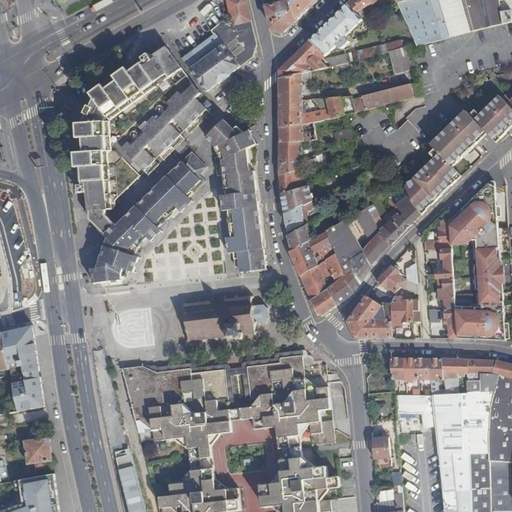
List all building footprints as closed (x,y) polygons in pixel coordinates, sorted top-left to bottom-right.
[(228,0),(234,23),(228,25),(225,22),(212,31),(215,34),(183,58),(191,68),(191,70),(207,91),(219,83),(220,85),(231,76),(231,74),(254,57),(259,46),(247,0),(228,0)] [(290,0),(291,1),(298,20),(317,0),(290,0)] [(352,0),(348,4),(363,20),(368,16),(362,10),(370,3),(372,4),(376,0),(352,0)] [(398,3),(417,44),(417,46),(505,24),(503,13),(501,0),(500,0),(414,0),(400,3),(398,3)] [(285,32),(298,20),(291,1),(268,7),(273,29),(285,32)] [(348,4),(312,40),(326,55),(340,41),(341,44),(342,46),(346,45),(351,40),(347,35),(363,20),(348,4)] [(505,24),(511,23),(511,18),(510,12),(503,13),(505,24)] [(326,55),(312,40),(280,71),(281,79),(303,73),(310,71),(333,66),(327,60),(324,57),(326,55)] [(402,40),(327,60),(333,66),(335,65),(361,59),(366,58),(390,52),(410,48),(417,46),(417,44),(402,40)] [(415,68),(410,48),(390,52),(394,72),(415,68)] [(91,219),(94,222),(105,211),(118,198),(134,182),(145,171),(155,161),(160,156),(181,135),(186,130),(187,130),(195,122),(193,112),(201,109),(201,104),(197,99),(202,95),(195,85),(168,50),(153,61),(149,54),(143,59),(147,65),(97,103),(94,109),(89,107),(86,114),(91,117),(88,124),(90,152),(86,153),(87,163),(88,186),(79,186),(80,193),(88,193),(89,211),(91,212),(91,219)] [(361,59),(335,65),(336,71),(362,65),(361,59)] [(303,101),(303,91),(306,90),(311,89),(310,71),(303,73),(281,79),(281,127),(300,125),(316,122),(343,115),(365,110),(364,106),(362,106),(359,98),(354,99),(355,106),(348,108),(344,108),(342,98),(328,99),(330,109),(303,115),(303,101)] [(511,78),(511,71),(499,75),(502,81),(511,78)] [(408,72),(403,73),(405,84),(411,83),(408,72)] [(415,97),(422,95),(419,83),(412,85),(415,97)] [(363,97),(367,110),(415,97),(412,85),(363,97)] [(511,96),(509,92),(502,98),(505,101),(511,96)] [(498,141),(511,127),(511,107),(505,101),(502,98),(500,96),(495,101),(493,100),(490,103),(490,108),(487,111),(486,110),(481,115),(478,118),(481,120),(488,126),(498,141)] [(345,98),(348,108),(355,106),(354,99),(353,97),(345,98)] [(328,99),(303,101),(303,115),(330,109),(328,99)] [(207,110),(201,104),(201,109),(193,112),(195,122),(207,110)] [(210,114),(207,110),(195,122),(187,130),(190,134),(210,114)] [(481,115),(476,111),(471,116),(476,120),(478,118),(481,115)] [(470,127),(481,120),(478,118),(476,120),(471,116),(467,112),(459,119),(457,121),(458,122),(454,126),(449,126),(447,127),(446,133),(443,136),(442,135),(431,146),(434,149),(436,147),(470,127)] [(227,120),(208,139),(216,149),(219,154),(222,161),(225,176),(222,176),(232,252),(235,253),(237,265),(241,267),(241,272),(267,269),(261,218),(256,174),(252,174),(249,152),(259,147),(252,133),(246,136),(239,127),(235,131),(227,120)] [(497,142),(498,141),(488,126),(481,120),(470,127),(436,147),(455,168),(460,160),(482,139),(488,133),(497,142)] [(300,125),(281,127),(281,163),(299,160),(300,142),(307,142),(319,139),(316,122),(300,125)] [(341,145),(357,139),(351,129),(335,134),(341,145)] [(185,139),(190,134),(187,130),(186,130),(181,135),(185,139)] [(171,153),(185,139),(181,135),(160,156),(164,160),(171,153)] [(422,216),(462,176),(455,168),(436,147),(434,149),(435,150),(440,155),(435,160),(431,164),(431,165),(427,169),(423,169),(421,171),(420,174),(420,177),(416,179),(415,179),(413,181),(408,184),(409,185),(406,188),(410,197),(416,206),(422,216)] [(440,155),(435,150),(431,155),(435,160),(440,155)] [(118,226),(108,236),(110,239),(196,154),(194,152),(118,225),(118,226)] [(196,154),(110,239),(108,241),(98,271),(101,283),(116,280),(123,279),(123,273),(126,268),(134,270),(140,253),(141,252),(137,250),(141,244),(145,246),(170,221),(166,217),(171,214),(175,217),(192,198),(190,196),(203,184),(207,181),(201,174),(208,167),(196,154)] [(222,175),(222,176),(225,176),(222,161),(219,154),(216,158),(218,175),(222,175)] [(299,160),(281,163),(281,174),(295,171),(301,169),(318,164),(317,155),(310,157),(299,160)] [(164,160),(160,156),(155,161),(158,165),(164,160)] [(155,161),(145,171),(148,175),(158,165),(155,161)] [(301,169),(295,171),(295,174),(293,174),(294,179),(303,177),(301,169)] [(145,171),(134,182),(137,185),(148,175),(145,171)] [(295,171),(281,174),(283,193),(305,185),(304,176),(303,177),(294,179),(293,174),(295,174),(295,171)] [(358,182),(363,191),(379,181),(374,173),(358,182)] [(134,182),(118,198),(121,201),(133,189),(137,185),(134,182)] [(298,208),(313,201),(312,197),(309,183),(305,185),(283,193),(285,213),(298,210),(298,208)] [(474,198),(450,222),(452,242),(472,241),(473,240),(477,240),(478,260),(479,265),(475,265),(477,289),(481,289),(481,293),(482,307),(472,307),(472,311),(467,310),(467,307),(457,307),(457,309),(459,338),(470,339),(470,335),(476,335),(476,339),(501,340),(507,340),(503,284),(501,267),(498,229),(496,197),(495,188),(489,184),(483,190),(474,198)] [(322,196),(313,201),(315,206),(324,201),(322,196)] [(412,226),(422,216),(416,206),(410,197),(397,206),(401,212),(404,216),(403,218),(412,226)] [(118,198),(105,211),(108,215),(121,201),(118,198)] [(285,213),(288,231),(304,222),(303,212),(307,210),(315,206),(313,201),(298,208),(298,210),(285,213)] [(372,265),(392,245),(385,239),(384,236),(375,218),(369,206),(356,214),(363,227),(370,244),(361,256),(345,220),(328,231),(337,255),(347,277),(337,283),(330,289),(339,305),(355,293),(372,268),(372,265)] [(105,211),(94,222),(96,225),(108,215),(105,211)] [(392,245),(412,226),(403,218),(404,216),(401,212),(385,228),(379,216),(375,218),(384,236),(385,239),(392,245)] [(108,215),(96,225),(101,230),(108,236),(118,226),(112,219),(108,215)] [(450,222),(450,221),(443,222),(442,226),(440,227),(441,242),(452,242),(450,222)] [(289,235),(293,251),(311,241),(307,225),(289,235)] [(290,252),(301,276),(320,265),(314,254),(323,250),(327,261),(337,255),(328,231),(311,241),(293,251),(290,252)] [(452,248),(442,248),(442,258),(445,258),(446,270),(442,270),(437,270),(437,279),(440,279),(442,279),(455,279),(455,278),(452,248)] [(314,254),(320,265),(327,261),(323,250),(314,254)] [(322,316),(339,305),(330,289),(325,281),(334,276),(337,283),(347,277),(337,255),(327,261),(320,265),(301,276),(305,285),(319,315),(322,316)] [(409,278),(407,280),(418,284),(416,261),(414,262),(414,265),(407,268),(409,278)] [(393,266),(385,275),(402,287),(407,280),(403,277),(399,274),(400,272),(401,268),(397,266),(393,266)] [(385,275),(378,283),(385,288),(387,286),(391,289),(397,293),(402,287),(385,275)] [(442,279),(440,279),(442,300),(443,300),(444,309),(447,309),(457,309),(457,307),(455,279),(442,279)] [(407,280),(402,287),(418,294),(418,284),(407,280)] [(378,292),(374,299),(379,303),(387,303),(393,303),(394,300),(378,292)] [(481,293),(477,294),(478,304),(472,303),(472,307),(482,307),(481,293)] [(255,306),(254,297),(254,296),(252,296),(252,294),(249,294),(249,296),(239,298),(238,295),(236,295),(236,298),(227,299),(227,297),(224,297),(224,299),(214,300),(214,298),(211,299),(212,301),(201,302),(201,300),(199,300),(199,303),(188,304),(187,302),(185,303),(185,305),(184,305),(184,307),(186,307),(187,314),(184,315),(185,317),(187,317),(188,329),(186,329),(187,332),(188,332),(189,338),(188,339),(188,341),(190,341),(190,342),(192,342),(192,341),(203,339),(204,342),(206,341),(206,339),(216,338),(216,340),(219,340),(219,337),(229,336),(230,338),(232,338),(232,336),(237,335),(238,340),(245,339),(244,334),(254,332),(255,335),(257,335),(257,332),(258,332),(257,324),(267,322),(268,319),(269,319),(270,317),(269,317),(268,310),(270,309),(269,308),(267,308),(265,305),(255,306)] [(374,299),(368,296),(349,322),(358,338),(393,337),(393,325),(393,321),(388,321),(387,318),(377,319),(376,317),(383,307),(379,303),(374,299)] [(395,297),(394,300),(393,303),(393,312),(420,311),(419,301),(403,301),(403,298),(395,297)] [(387,303),(379,303),(383,307),(376,317),(377,319),(387,318),(388,321),(393,321),(393,317),(387,316),(387,303)] [(459,338),(457,309),(447,309),(447,319),(444,319),(444,322),(442,323),(442,325),(449,324),(450,338),(459,338)] [(438,310),(429,310),(430,323),(439,323),(438,310)] [(393,321),(393,325),(404,325),(404,321),(414,321),(414,324),(420,324),(420,311),(393,312),(393,317),(393,321)] [(37,325),(3,332),(20,407),(48,403),(37,325)] [(3,332),(0,332),(0,369),(10,367),(9,362),(8,357),(3,332)] [(120,369),(135,420),(154,427),(156,439),(190,435),(194,479),(173,482),(174,494),(164,495),(165,511),(175,511),(175,504),(186,503),(187,511),(334,511),(332,497),(321,498),(320,488),(342,485),(341,474),(330,475),(328,464),(306,466),(301,422),(312,421),(316,444),(337,442),(329,384),(319,385),(313,379),(310,352),(288,355),(289,361),(249,365),(254,407),(243,409),(232,410),(227,367),(190,371),(189,366),(166,368),(157,369),(153,373),(140,366),(120,369)] [(405,359),(392,358),(393,371),(394,379),(404,379),(404,381),(408,381),(405,359)] [(437,426),(438,431),(445,502),(446,511),(473,511),(469,391),(475,390),(475,378),(469,378),(468,372),(491,373),(491,376),(494,376),(497,360),(443,358),(443,359),(445,373),(459,374),(460,394),(447,394),(434,394),(437,426)] [(418,359),(405,359),(408,381),(414,381),(415,379),(420,379),(418,359)] [(430,359),(418,359),(420,379),(425,379),(425,381),(433,382),(430,359)] [(443,359),(430,359),(433,382),(435,380),(439,380),(445,379),(445,373),(443,359)] [(511,364),(497,360),(494,376),(493,383),(497,384),(495,397),(491,419),(491,461),(492,461),(511,461),(511,364)] [(469,391),(473,511),(491,511),(491,461),(491,419),(495,397),(487,395),(489,382),(493,383),(494,376),(491,376),(491,373),(468,372),(469,378),(475,378),(475,390),(469,391)] [(459,374),(445,373),(445,379),(446,390),(447,394),(460,394),(459,374)] [(497,384),(493,383),(489,382),(487,395),(495,397),(497,384)] [(400,394),(396,394),(397,412),(423,412),(424,426),(437,426),(434,394),(432,394),(426,394),(420,394),(414,394),(408,394),(400,394)] [(390,436),(373,438),(375,457),(392,456),(390,436)] [(53,460),(50,437),(25,441),(28,464),(35,463),(44,461),(53,460)] [(511,461),(492,461),(492,511),(511,511),(511,461)] [(0,510),(0,511),(59,511),(55,473),(14,480),(18,504),(0,510)] [(11,482),(0,483),(0,495),(0,498),(13,496),(11,482)] [(404,511),(402,485),(396,485),(396,494),(398,494),(398,498),(394,499),(394,502),(395,511),(404,511)] [(343,499),(334,499),(334,508),(343,507),(343,499)] [(377,503),(377,511),(395,511),(394,502),(377,503)]
